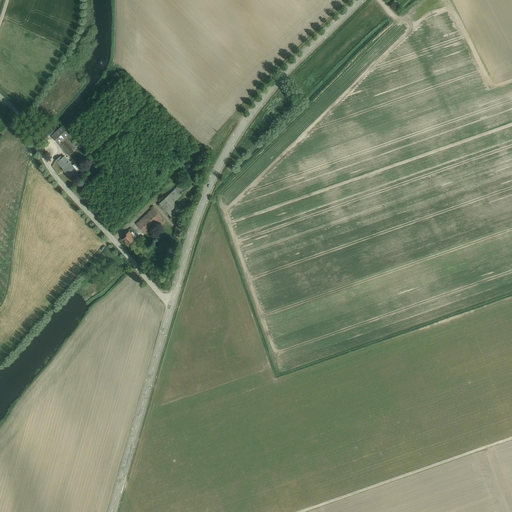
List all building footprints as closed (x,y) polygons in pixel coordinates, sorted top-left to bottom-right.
[(60,144),(68,137),(70,135),(62,126),(52,135),(60,144)] [(68,137),(60,144),(70,156),(78,148),(77,147),(74,144),(68,137)] [(61,156),(56,160),(64,170),(70,177),(80,169),(75,163),(73,165),(65,156),(62,158),(61,156)] [(175,189),(179,194),(187,186),(182,182),(174,189),(175,189)] [(168,195),(174,202),(181,196),(179,194),(175,189),(168,195)] [(174,202),(168,195),(159,204),(168,213),(174,208),(177,205),(174,202)] [(174,208),(168,213),(171,218),(180,209),(177,205),(174,208)] [(153,208),(136,224),(146,234),(162,218),(153,208)] [(181,232),(175,230),(173,236),(180,238),(181,232)] [(125,237),(123,239),(126,243),(128,246),(135,239),(135,238),(137,236),(132,232),(131,232),(130,231),(124,236),(125,237)]
